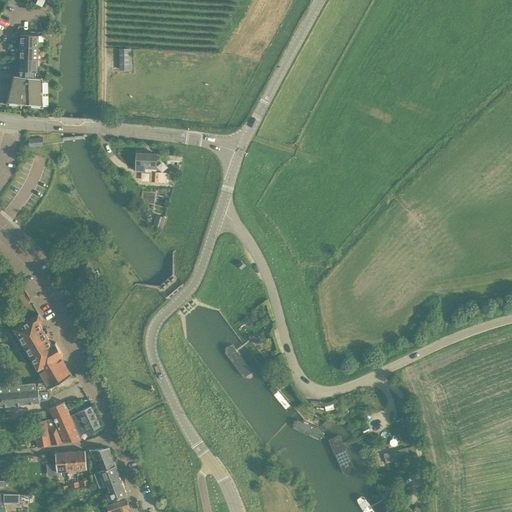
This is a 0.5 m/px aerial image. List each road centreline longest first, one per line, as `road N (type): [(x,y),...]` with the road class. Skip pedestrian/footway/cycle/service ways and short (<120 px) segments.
road 1 (unclassified): [(219,214),(246,237),(300,381),(315,393),(511,318)]
road 2 (secondary): [(213,464),(171,398),(151,335),(196,281),(219,214)]
road 3 (track): [(167,184),(137,180),(105,146),(103,0)]
road 4 (residential): [(135,511),(134,486),(63,336),(63,317)]
road 5 (secondary): [(238,153),(187,138),(53,126)]
road 6 (tertiary): [(238,153),(321,0)]
